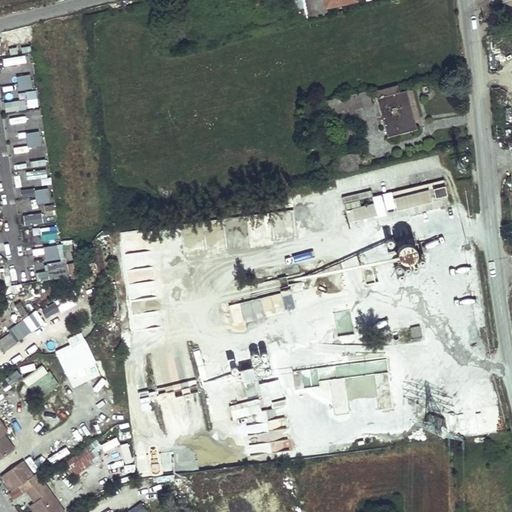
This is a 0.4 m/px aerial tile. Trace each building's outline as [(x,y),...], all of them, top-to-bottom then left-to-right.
[(300,0),(296,0),(301,19),(305,18),(300,0)] [(300,0),(305,18),(305,19),(326,13),(325,7),(355,0),(354,0),(300,0)] [(192,29),(184,31),(188,45),(196,43),(192,29)] [(184,31),(170,35),(174,49),(188,45),(184,31)] [(30,75),(17,77),(19,90),(32,88),(30,75)] [(36,90),(25,91),(27,108),(38,107),(36,90)] [(367,90),(327,100),(328,106),(330,113),(370,103),(367,90)] [(378,97),(375,98),(385,136),(409,130),(406,121),(413,120),(405,90),(385,95),(384,92),(377,94),(378,97)] [(25,100),(4,101),(4,111),(25,110),(25,100)] [(327,100),(316,103),(318,109),(328,106),(327,100)] [(413,120),(406,121),(409,130),(415,128),(413,120)] [(39,131),(26,133),(28,146),(41,144),(39,131)] [(354,153),(309,165),(313,180),(337,174),(358,169),(354,153)] [(38,170),(41,184),(48,183),(45,169),(38,170)] [(16,173),(17,179),(31,178),(32,186),(36,186),(34,170),(16,173)] [(362,174),(345,178),(348,190),(365,185),(362,174)] [(444,186),(432,188),(435,198),(447,195),(444,186)] [(33,198),(34,190),(21,188),(20,196),(33,198)] [(48,189),(35,191),(37,204),(50,202),(48,189)] [(428,190),(392,198),(394,207),(430,198),(428,190)] [(389,196),(380,198),(383,210),(392,208),(389,196)] [(373,203),(352,208),(352,209),(354,217),(375,211),(373,203)] [(22,213),(24,226),(44,222),(41,209),(22,213)] [(392,238),(409,233),(405,220),(381,226),(382,230),(390,228),(392,238)] [(399,260),(417,259),(416,237),(398,238),(399,260)] [(58,246),(44,248),(47,261),(60,259),(58,246)] [(364,266),(366,283),(375,282),(373,265),(364,266)] [(229,324),(295,308),(288,277),(272,281),(274,291),(224,303),(229,324)] [(60,311),(74,305),(70,296),(56,301),(60,311)] [(20,301),(13,305),(20,317),(27,314),(20,301)] [(45,319),(61,312),(56,302),(41,308),(45,319)] [(353,333),(351,312),(335,313),(337,334),(353,333)] [(0,352),(46,325),(39,313),(0,336),(0,352)] [(85,337),(55,350),(66,376),(96,362),(85,337)] [(294,348),(270,348),(270,369),(294,369),(294,348)] [(0,367),(17,362),(13,351),(0,356),(0,367)] [(249,354),(242,356),(248,377),(264,373),(261,360),(252,363),(249,354)] [(318,369),(294,370),(294,388),(319,387),(318,369)] [(40,374),(27,383),(39,400),(52,390),(40,374)] [(243,457),(273,450),(264,410),(262,410),(259,396),(262,396),(264,404),(289,398),(284,377),(247,385),(246,380),(227,384),(231,402),(230,402),(243,457)] [(343,380),(335,381),(337,394),(345,393),(343,380)] [(47,401),(36,408),(49,430),(61,423),(47,401)] [(0,423),(0,457),(12,449),(3,435),(6,433),(0,423)] [(116,437),(101,443),(103,450),(119,444),(116,437)] [(60,462),(70,479),(105,456),(95,440),(60,462)] [(121,444),(123,463),(131,462),(129,443),(121,444)] [(50,463),(70,454),(65,444),(46,454),(50,463)] [(41,454),(27,463),(32,471),(46,462),(41,454)] [(21,461),(1,476),(11,490),(20,484),(29,497),(30,496),(34,501),(28,506),(32,511),(63,511),(40,479),(36,473),(32,476),(21,461)]
